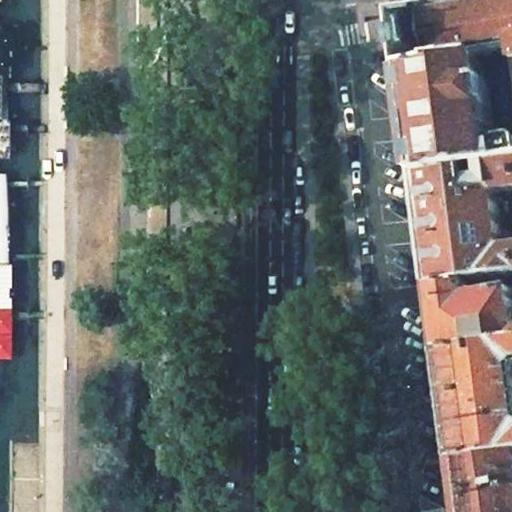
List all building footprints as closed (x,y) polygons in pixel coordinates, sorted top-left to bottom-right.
[(511,0),(448,10),(448,9),(436,10),(436,11),(435,11),(400,17),(407,73),(484,61),(485,62),(511,58),(511,0)] [(10,18),(0,18),(0,125),(8,125),(10,18)] [(419,175),(511,161),(511,58),(485,62),(484,61),(407,73),(406,73),(419,175)] [(511,161),(419,175),(433,287),(468,281),(469,283),(511,275),(511,161)] [(203,295),(203,377),(202,377),(205,388),(207,390),(213,394),(219,396),(225,395),(232,392),(236,387),(238,380),(239,349),(238,349),(238,253),(223,253),(223,250),(221,248),(214,248),(214,253),(203,253),(203,261),(208,261),(208,295),(203,295)] [(468,281),(433,287),(440,337),(439,338),(441,351),(441,352),(442,354),(511,342),(511,289),(471,297),(469,283),(468,281)] [(511,342),(442,354),(455,462),(511,453),(511,342)] [(461,511),(511,511),(511,453),(455,462),(461,511)]
